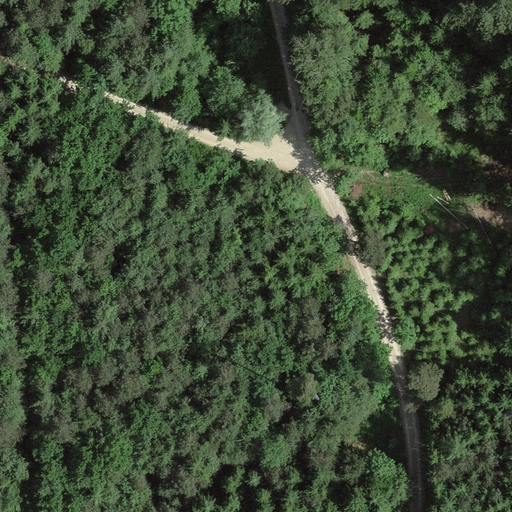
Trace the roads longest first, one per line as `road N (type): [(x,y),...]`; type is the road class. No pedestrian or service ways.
road 1 (track): [(414,511),(403,384),(363,267),(313,166),(272,0)]
road 2 (track): [(0,52),(235,146),(313,166)]
